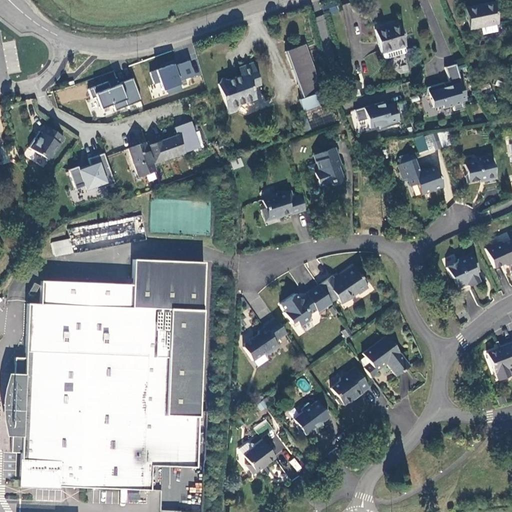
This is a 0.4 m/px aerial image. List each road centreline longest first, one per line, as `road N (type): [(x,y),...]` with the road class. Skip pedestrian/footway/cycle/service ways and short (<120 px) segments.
road 1 (residential): [(67,40),(129,48),(274,0)]
road 2 (residential): [(238,264),(351,244),(405,255)]
road 3 (residential): [(434,409),(369,478),(361,511)]
